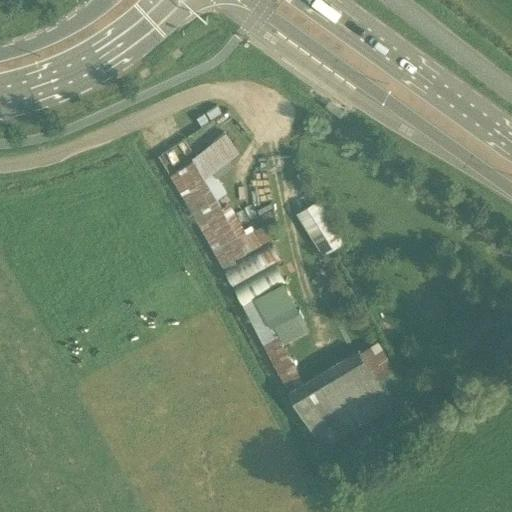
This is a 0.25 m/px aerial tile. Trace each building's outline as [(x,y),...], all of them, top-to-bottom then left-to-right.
[(330,100),(326,105),(341,115),(345,109),(330,100)] [(223,266),(277,235),(269,221),(254,228),(249,219),(242,224),(229,201),(221,206),(217,197),(227,191),(218,176),(243,155),(224,132),(192,157),(194,161),(170,175),(223,266)] [(295,212),(322,254),(345,240),(318,198),(295,212)] [(272,242),(225,268),(235,284),(281,258),(272,242)] [(322,448),(390,407),(374,380),(395,367),(378,339),(360,350),(358,346),(287,389),(322,448)]
